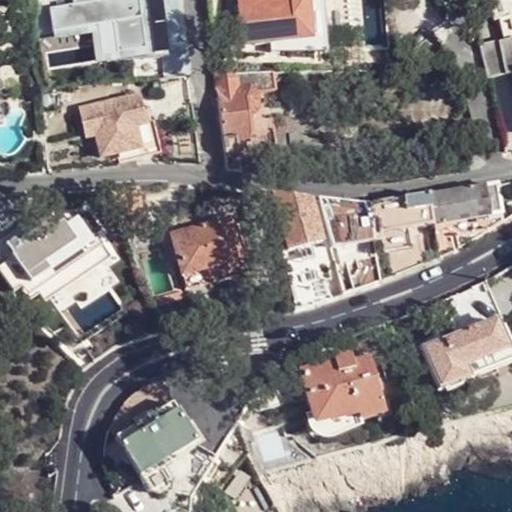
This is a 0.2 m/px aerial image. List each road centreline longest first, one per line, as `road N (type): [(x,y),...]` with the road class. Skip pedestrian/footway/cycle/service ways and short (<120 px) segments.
road 1 (residential): [(511,238),(375,303),(285,330),(211,340),(127,374),(94,407),(73,511)]
road 2 (residential): [(511,170),(369,191),(136,172),(0,188)]
road 3 (unknown): [(473,176),(416,0)]
